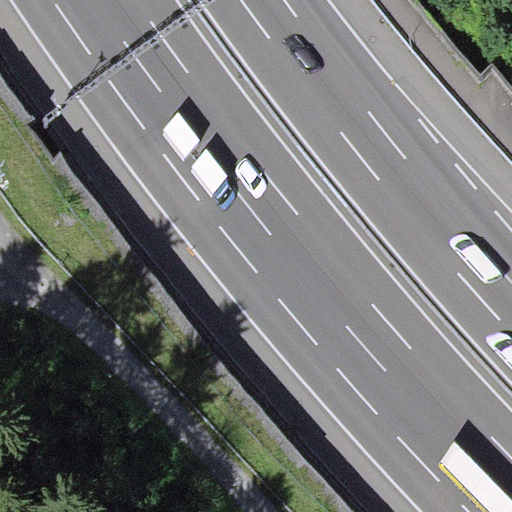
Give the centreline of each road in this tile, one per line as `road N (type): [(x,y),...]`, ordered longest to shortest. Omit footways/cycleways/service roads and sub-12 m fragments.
road 1 (motorway): [(98,0),(270,232),(511,504)]
road 2 (motorway): [(511,306),(375,147),(264,0)]
road 3 (track): [(0,230),(262,511)]
